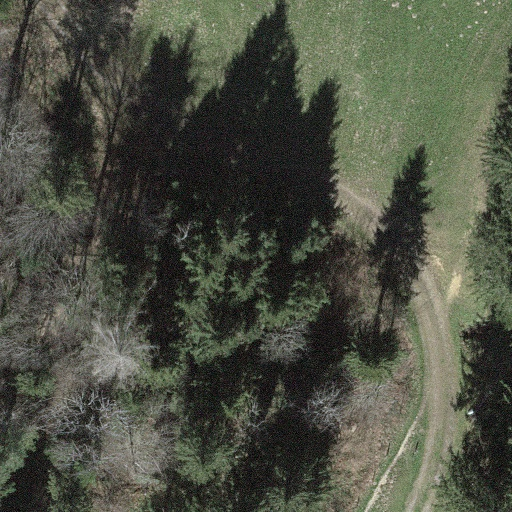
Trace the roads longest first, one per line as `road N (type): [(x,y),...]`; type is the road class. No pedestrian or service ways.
road 1 (track): [(52,0),(64,23),(151,110),(353,203)]
road 2 (track): [(353,203),(443,302),(437,471),(419,511)]
